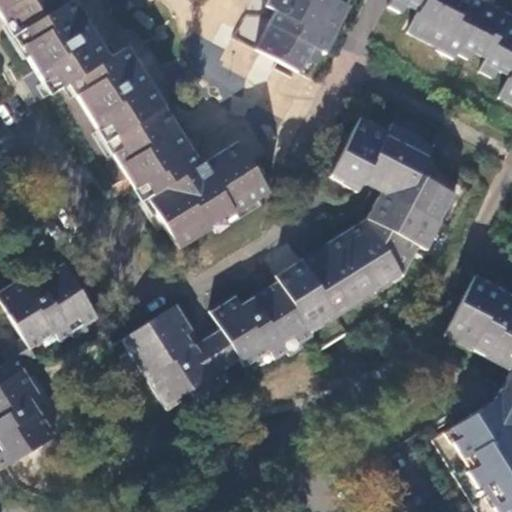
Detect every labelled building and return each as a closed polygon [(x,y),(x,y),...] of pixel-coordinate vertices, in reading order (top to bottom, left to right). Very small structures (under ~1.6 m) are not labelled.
[(0,0),(0,76),(16,66),(38,101),(56,90),(116,186),(123,198),(130,209),(146,200),(147,202),(178,250),(267,194),(236,143),(200,165),(126,46),(107,57),(70,0),(0,0)] [(320,52),(323,54),(331,39),(352,0),(268,0),(265,7),(274,13),(254,50),(297,73),(305,61),(313,65),(320,52)] [(393,0),(388,10),(389,10),(401,17),(410,2),(422,9),(418,14),(407,35),(454,59),(455,57),(468,64),(473,55),(486,61),(479,75),(493,82),(501,67),(511,72),(511,75),(510,80),(499,101),(511,107),(511,25),(506,22),(508,19),(473,0),(393,0)] [(430,149),(431,147),(428,145),(390,125),(385,131),(360,118),(327,179),(353,193),(356,190),(362,182),(382,192),(365,222),(276,278),(278,281),(310,331),(398,275),(414,246),(422,251),(451,195),(422,179),(435,154),(436,152),(430,149)] [(64,264),(49,273),(36,282),(28,287),(22,278),(0,291),(0,298),(24,338),(31,349),(39,344),(44,353),(99,319),(64,264)] [(511,297),(474,277),(442,336),(508,372),(500,387),(511,393),(511,297)] [(179,305),(144,326),(124,339),(131,351),(129,352),(164,405),(187,391),(194,400),(195,399),(197,402),(224,385),(217,374),(230,366),(240,359),(245,367),(249,364),(254,372),(313,336),(310,331),(278,281),(241,304),(237,296),(211,312),(222,329),(202,341),(193,346),(185,335),(194,330),(179,305)] [(193,346),(202,341),(194,330),(185,335),(193,346)] [(17,356),(23,366),(30,361),(36,357),(31,349),(24,338),(17,341),(11,345),(17,356)] [(31,349),(36,357),(44,353),(39,344),(31,349)] [(17,356),(11,345),(0,351),(0,356),(4,364),(15,357),(17,356)] [(15,357),(4,364),(0,366),(0,468),(50,438),(28,401),(37,394),(15,357)] [(493,399),(511,410),(511,393),(500,387),(493,399)] [(511,511),(511,410),(493,399),(492,402),(448,430),(455,440),(449,444),(460,462),(466,459),(472,469),(465,474),(476,492),(478,490),(492,511),(511,511)]
